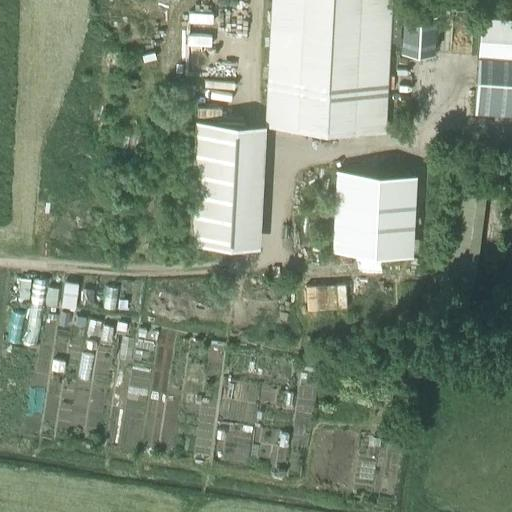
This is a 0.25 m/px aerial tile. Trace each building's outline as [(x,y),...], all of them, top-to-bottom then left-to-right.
[(387,0),(274,0),(269,123),(381,129),(387,0)] [(404,11),(402,50),(433,51),(435,13),(404,11)] [(400,14),(390,14),(389,43),(398,43),(400,14)] [(511,110),(511,16),(480,15),(473,108),(511,110)] [(245,122),(197,120),(191,242),(238,244),(245,122)] [(337,169),(333,248),(392,251),(410,252),(414,173),(396,172),(337,169)] [(475,277),(488,179),(455,174),(442,273),(475,277)] [(63,281),(60,305),(74,306),(76,282),(63,281)] [(47,286),(45,304),(56,305),(58,287),(47,286)] [(83,288),(82,301),(91,302),(93,289),(83,288)] [(60,310),(59,323),(67,323),(68,311),(60,310)] [(52,358),(51,367),(61,369),(63,359),(52,358)]
